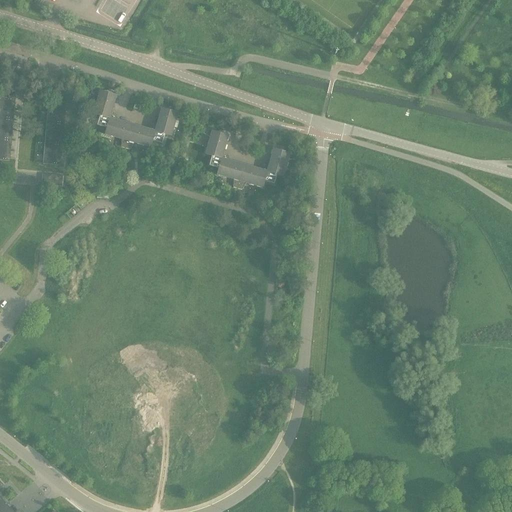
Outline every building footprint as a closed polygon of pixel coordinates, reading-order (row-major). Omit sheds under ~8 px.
[(19,63),(10,61),(8,67),(17,69),(19,63)] [(92,93),(99,97),(94,115),(100,117),(97,126),(107,129),(111,114),(112,114),(117,96),(93,89),(92,93)] [(15,99),(0,97),(0,108),(14,110),(15,99)] [(66,104),(49,102),(48,113),(65,114),(66,104)] [(14,110),(0,108),(0,118),(14,120),(14,110)] [(171,137),(176,120),(185,120),(186,116),(162,109),(157,127),(153,142),(163,145),(165,135),(171,137)] [(65,114),(48,113),(47,123),(65,125),(65,114)] [(117,115),(112,114),(111,114),(107,129),(105,135),(122,140),(128,142),(133,125),(115,120),(117,115)] [(14,120),(0,118),(0,129),(13,130),(14,120)] [(65,125),(47,123),(46,133),(64,135),(65,125)] [(157,127),(152,125),(150,130),(133,125),(128,142),(135,143),(151,148),(153,142),(157,127)] [(13,130),(0,129),(0,139),(12,141),(13,130)] [(204,134),(211,138),(206,155),(212,157),(209,166),(218,169),(223,154),(229,136),(205,129),(204,134)] [(64,135),(46,133),(45,144),(63,145),(64,135)] [(12,141),(0,139),(0,150),(11,151),(12,141)] [(122,140),(122,148),(130,150),(135,143),(128,142),(122,140)] [(63,145),(45,144),(44,154),(62,155),(63,145)] [(297,156),(290,154),(274,149),(269,167),(265,182),(274,185),(277,176),(283,177),(288,160),(295,160),(297,156)] [(11,151),(0,150),(0,160),(10,162),(11,151)] [(62,155),(44,154),(43,165),(61,166),(62,155)] [(229,156),(223,154),(218,169),(217,175),(234,180),(240,182),(245,166),(227,161),(229,156)] [(177,157),(175,163),(191,167),(193,161),(177,157)] [(269,167),(264,166),(262,171),(245,166),(240,182),(247,184),(263,189),(265,182),(269,167)] [(63,176),(42,174),(41,184),(62,186),(63,176)] [(247,184),(240,182),(234,180),(234,188),(243,191),(247,184)]
